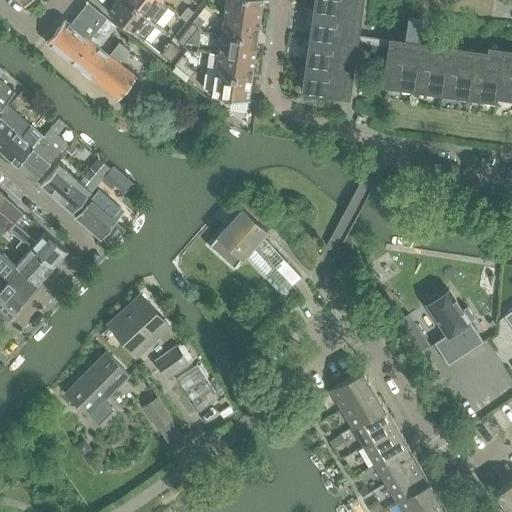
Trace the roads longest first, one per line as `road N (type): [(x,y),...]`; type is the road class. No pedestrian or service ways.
road 1 (residential): [(479,511),(323,269)]
road 2 (residential): [(0,161),(91,237),(0,339)]
road 3 (residential): [(511,174),(383,151)]
